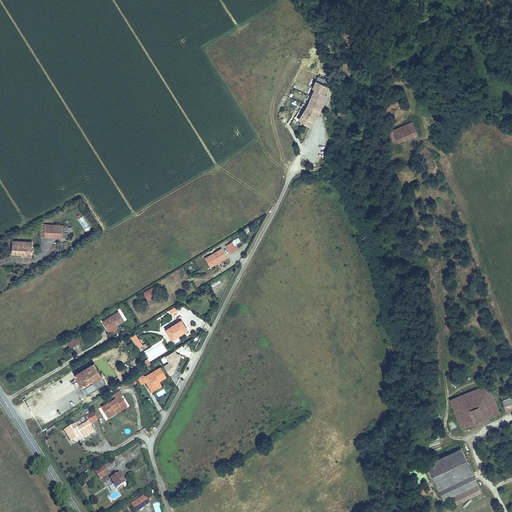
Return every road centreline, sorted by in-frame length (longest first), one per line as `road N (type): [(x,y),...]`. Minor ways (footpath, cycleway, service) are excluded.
road 1 (residential): [(171,511),(153,439),(308,140)]
road 2 (secondary): [(72,511),(0,397)]
